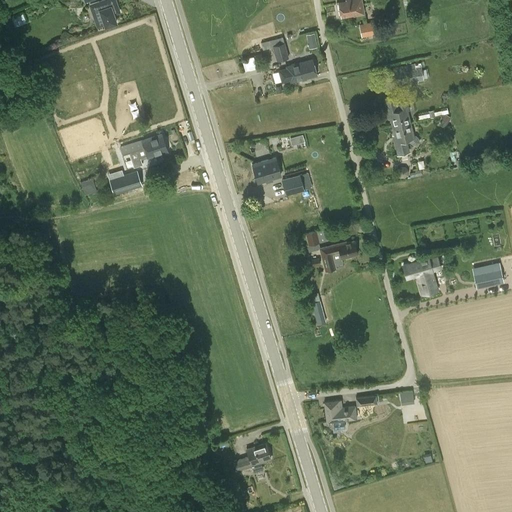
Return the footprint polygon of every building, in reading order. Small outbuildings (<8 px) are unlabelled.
[(116,23),(114,14),(120,12),(115,0),(103,0),(89,5),(97,28),(104,25),(105,26),(116,23)] [(361,0),(349,0),(339,2),(341,17),(353,15),(353,16),(364,14),(361,0)] [(15,27),(25,22),(22,16),(12,21),(15,27)] [(376,21),(359,24),(361,33),(361,37),(378,34),(377,29),(376,21)] [(276,61),(288,58),(284,42),(282,42),(281,37),(261,42),(264,54),(268,52),(271,52),(271,49),(273,48),(276,61)] [(286,66),(287,67),(278,70),(281,83),(290,81),(290,82),(317,75),(313,59),(286,66)] [(393,72),(395,84),(417,80),(417,82),(424,81),(420,62),(401,66),(402,71),(393,72)] [(271,72),(273,82),(279,81),(277,71),(271,72)] [(410,121),(407,111),(410,110),(407,100),(396,103),(395,98),(383,101),(386,113),(388,112),(392,126),(410,121)] [(414,135),(413,135),(411,127),(410,121),(392,126),(396,141),(394,142),(397,154),(400,154),(409,151),(406,140),(407,139),(412,144),(416,145),(420,142),(418,137),(414,135)] [(288,137),(291,144),(303,140),(301,133),(288,137)] [(161,134),(141,140),(120,147),(122,154),(115,157),(120,172),(142,164),(141,159),(147,157),(162,152),(167,150),(161,134)] [(280,175),(274,157),(252,164),(257,182),(280,175)] [(407,168),(398,168),(398,176),(407,177),(407,168)] [(137,170),(111,179),(115,192),(141,183),(137,170)] [(281,180),(286,195),(312,187),(308,172),(281,180)] [(92,179),(84,181),(86,193),(95,191),(92,179)] [(327,229),(326,228),(305,233),(308,245),(307,245),(309,252),(317,249),(320,249),(318,243),(327,241),(326,235),(328,234),(327,229)] [(320,248),(322,256),(326,271),(336,268),(332,253),(340,251),(341,258),(357,254),(353,241),(346,243),(346,242),(342,242),(320,248)] [(421,294),(437,289),(432,270),(440,268),(436,256),(428,259),(428,257),(403,265),(406,277),(416,275),(421,294)] [(475,287),(503,281),(500,270),(473,275),(475,287)] [(326,321),(320,299),(311,302),(317,324),(326,321)] [(413,403),(412,390),(398,390),(399,404),(413,403)] [(374,403),(376,403),(375,395),(355,398),(357,406),(360,405),(374,403)] [(341,400),(324,402),(324,408),(326,420),(326,422),(356,418),(354,405),(342,407),(341,400)] [(237,460),(233,461),(228,463),(231,471),(236,469),(270,458),(265,442),(263,443),(246,449),(248,457),(237,460)]
